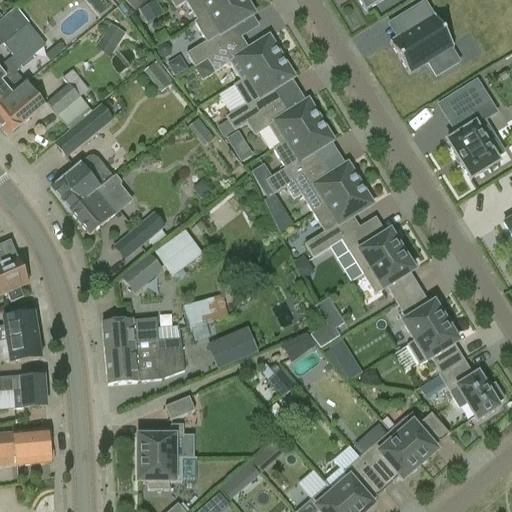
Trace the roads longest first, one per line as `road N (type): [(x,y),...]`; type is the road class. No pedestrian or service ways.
road 1 (residential): [(511,332),(305,0)]
road 2 (tertiary): [(84,511),(64,314),(43,248),(0,186)]
